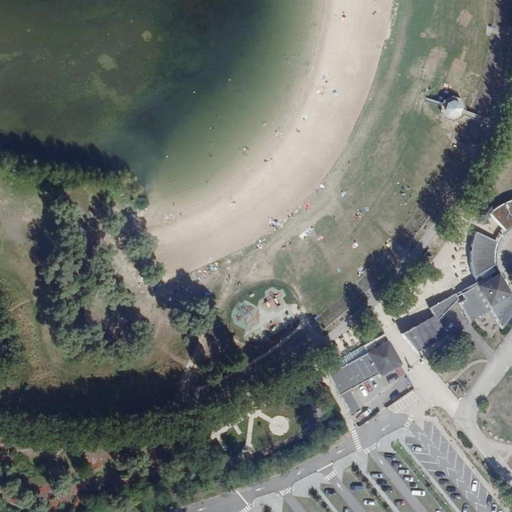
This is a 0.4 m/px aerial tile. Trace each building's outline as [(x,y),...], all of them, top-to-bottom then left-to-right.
[(450,97),(441,100),(440,105),(438,110),(442,119),(451,122),(461,119),(462,113),(464,108),(460,100),(450,97)] [(430,304),(434,313),(399,332),(413,351),(445,333),(437,317),(447,308),(457,298),(470,320),(491,309),(502,326),(511,313),(511,290),(501,269),(494,254),(498,239),(508,225),(511,223),(511,197),(511,198),(499,203),(489,213),(500,229),(493,238),(477,232),(469,244),(467,259),(475,280),(430,304)] [(327,371),(350,413),(361,407),(350,386),(378,372),(379,374),(396,366),(400,372),(410,367),(404,358),(397,360),(386,341),(339,363),(336,357),(330,361),(327,371)] [(239,432),(241,442),(256,438),(254,428),(239,432)] [(87,453),(84,463),(100,467),(103,457),(87,453)] [(62,485),(65,505),(83,502),(80,482),(62,485)]
